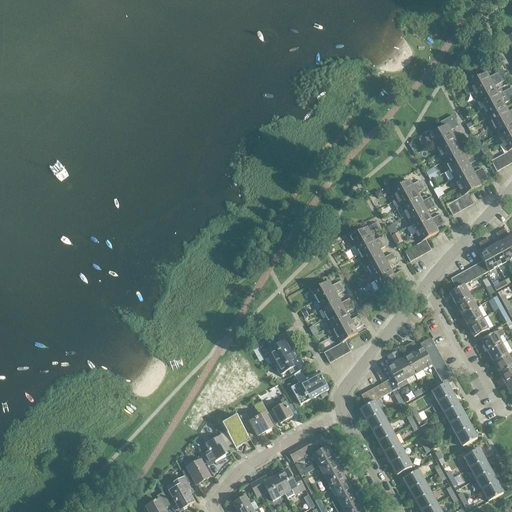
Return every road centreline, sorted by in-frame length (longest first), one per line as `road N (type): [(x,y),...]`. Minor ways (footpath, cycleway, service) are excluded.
road 1 (residential): [(213,511),(236,469),(341,410)]
road 2 (residential): [(499,420),(421,291)]
road 3 (residential): [(341,410),(346,385),(421,291)]
road 4 (residential): [(421,291),(506,193)]
